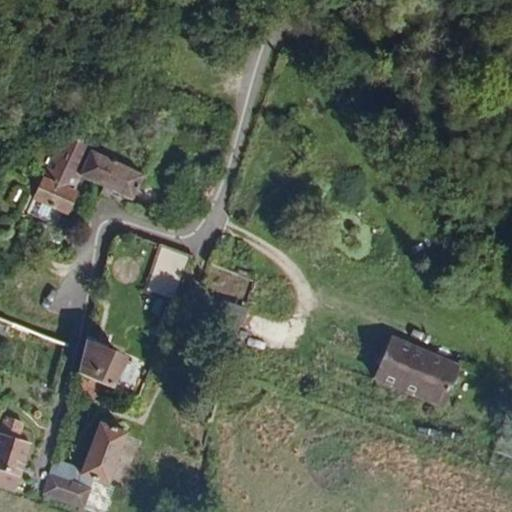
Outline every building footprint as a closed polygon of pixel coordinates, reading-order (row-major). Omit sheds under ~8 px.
[(81,182),(90,157),(93,150),(63,136),(44,178),(75,193),(81,182)] [(105,194),(115,169),(90,157),(81,182),(105,194)] [(136,210),(147,185),(115,169),(105,194),(136,210)] [(68,217),(79,194),(75,193),(44,178),(33,201),(68,217)] [(68,217),(33,201),(26,217),(62,232),(68,217)] [(169,307),(185,264),(160,253),(152,251),(136,294),(169,307)] [(245,277),(225,280),(229,297),(249,294),(245,277)] [(388,348),(373,390),(439,416),(455,376),(388,348)] [(129,393),(136,369),(91,350),(83,374),(129,393)] [(108,487),(128,430),(98,418),(73,492),(46,482),(37,504),(59,511),(81,511),(93,481),(108,487)] [(418,425),(416,440),(464,445),(465,430),(418,425)] [(0,489),(3,491),(17,449),(9,447),(13,437),(0,431),(0,489)]
